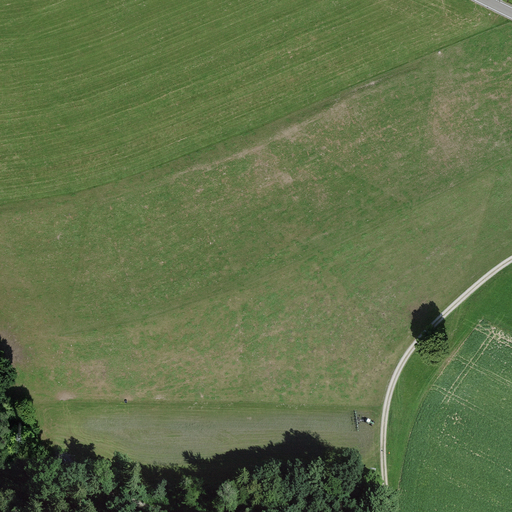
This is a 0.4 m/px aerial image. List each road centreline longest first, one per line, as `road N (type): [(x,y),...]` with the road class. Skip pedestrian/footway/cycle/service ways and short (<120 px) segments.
road 1 (track): [(386,481),(319,500),(246,497),(148,486),(83,465)]
road 2 (track): [(390,511),(384,435),(393,382),(443,314),(511,263)]
